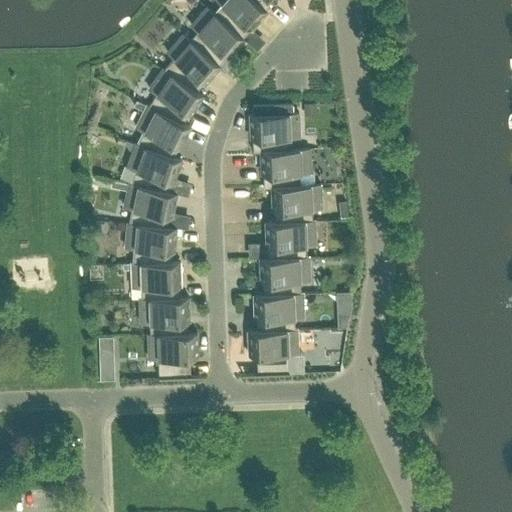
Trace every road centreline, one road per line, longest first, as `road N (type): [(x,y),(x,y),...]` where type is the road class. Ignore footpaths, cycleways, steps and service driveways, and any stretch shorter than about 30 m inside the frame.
road 1 (residential): [(221,392),(210,160),(222,117),(248,78),(302,31)]
road 2 (residential): [(340,0),(377,260),(359,388)]
road 3 (residential): [(221,392),(359,388)]
road 4 (residential): [(359,388),(412,511)]
road 5 (residential): [(92,398),(221,392)]
